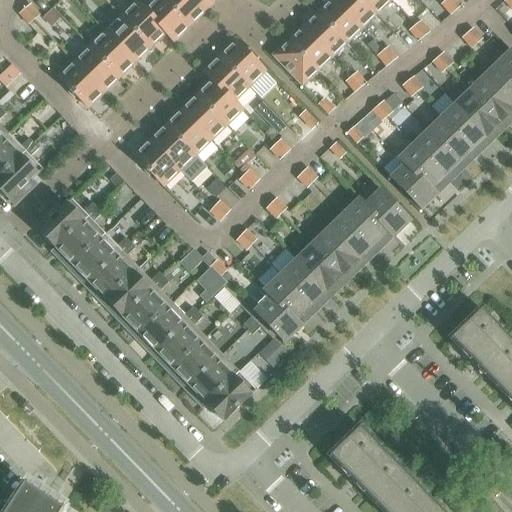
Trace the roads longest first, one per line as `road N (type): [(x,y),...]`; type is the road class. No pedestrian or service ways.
road 1 (residential): [(104,141),(214,246),(488,0)]
road 2 (residential): [(0,252),(214,472),(250,463)]
road 3 (tertiary): [(0,324),(184,511)]
road 4 (residential): [(371,344),(511,490)]
road 5 (residential): [(250,463),(371,344)]
road 6 (residential): [(371,344),(492,227)]
road 7 (residential): [(0,33),(104,141)]
road 8 (residential): [(0,239),(104,141)]
